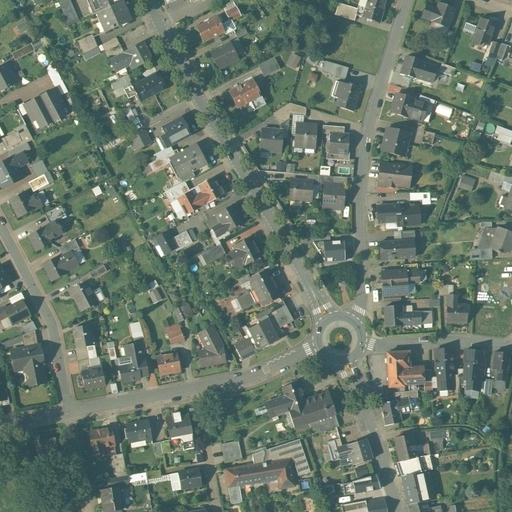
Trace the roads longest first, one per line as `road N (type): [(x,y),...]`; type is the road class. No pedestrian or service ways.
road 1 (tertiary): [(327,319),(148,0)]
road 2 (residential): [(353,320),(364,286),(360,163),(405,0)]
road 3 (residential): [(0,226),(52,325),(68,411)]
road 4 (tertiary): [(396,511),(344,359)]
road 5 (residential): [(360,342),(511,344)]
road 6 (residential): [(196,387),(68,411)]
road 7 (residential): [(318,344),(245,377),(196,387)]
road 8 (residential): [(218,511),(196,387)]
